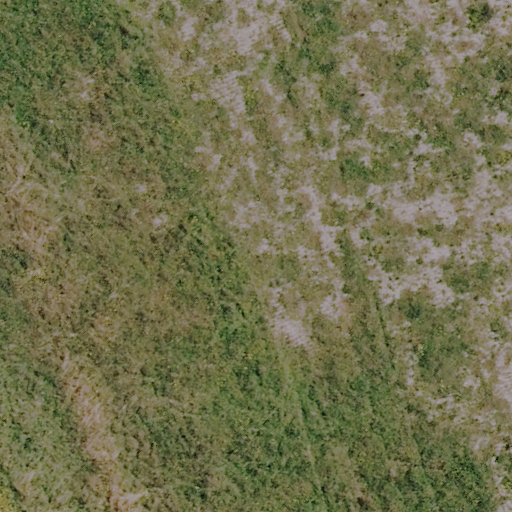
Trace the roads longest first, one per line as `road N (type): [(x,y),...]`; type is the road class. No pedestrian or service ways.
road 1 (secondary): [(317,0),(489,511)]
road 2 (secondary): [(115,511),(0,168)]
